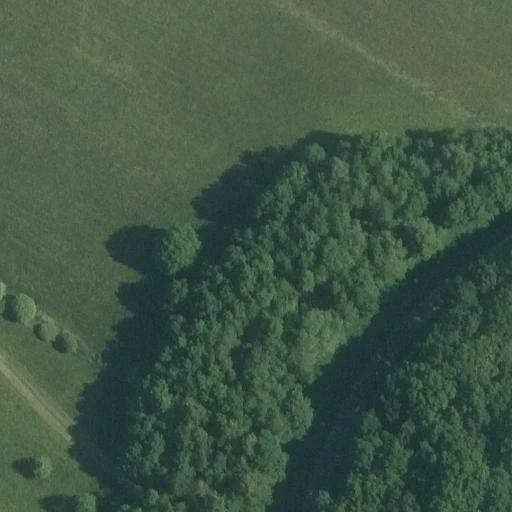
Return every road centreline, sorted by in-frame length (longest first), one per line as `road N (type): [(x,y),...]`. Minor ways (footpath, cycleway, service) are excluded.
road 1 (unclassified): [(309,511),(338,429),(387,351),(453,285),(511,249)]
road 2 (track): [(0,368),(58,435),(168,511)]
